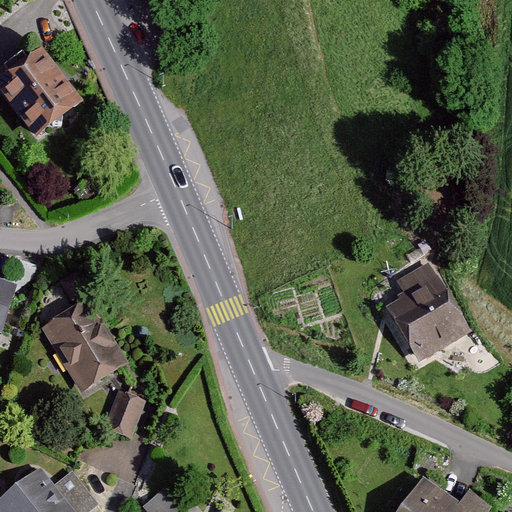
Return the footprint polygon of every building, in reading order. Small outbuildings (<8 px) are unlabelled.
[(34,59),(0,85),(0,105),(30,146),(74,112),(34,59)] [(464,343),(422,268),(392,285),(398,295),(376,307),(412,372),(464,343)] [(43,336),(82,402),(128,375),(88,309),(43,336)] [(138,407),(113,399),(102,435),(127,443),(138,407)] [(0,506),(0,511),(90,511),(94,509),(70,478),(51,493),(39,477),(0,506)] [(484,511),(466,498),(455,511),(452,511),(418,486),(398,511),(484,511)]
